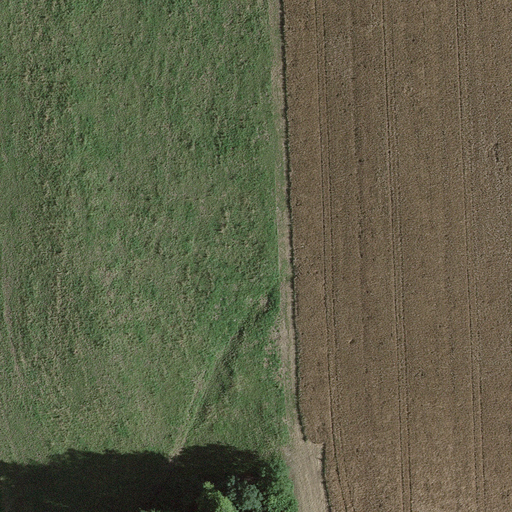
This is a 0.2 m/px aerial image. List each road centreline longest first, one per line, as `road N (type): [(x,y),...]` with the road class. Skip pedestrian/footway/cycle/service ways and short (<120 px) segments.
road 1 (track): [(158,511),(225,347),(287,271)]
road 2 (track): [(287,271),(270,0)]
road 3 (track): [(287,271),(294,427),(319,511)]
